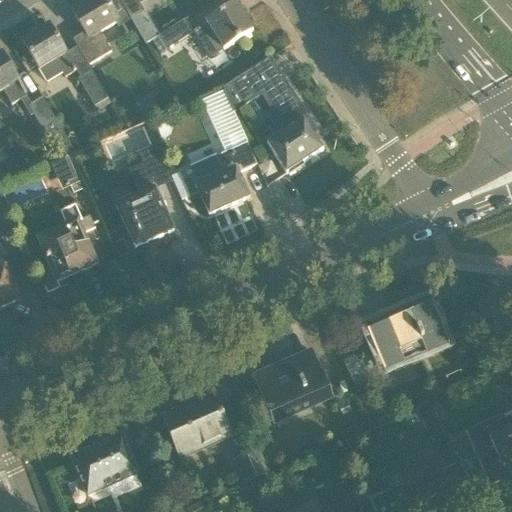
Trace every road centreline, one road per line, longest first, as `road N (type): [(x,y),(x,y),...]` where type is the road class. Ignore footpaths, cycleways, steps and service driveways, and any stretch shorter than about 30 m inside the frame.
road 1 (tertiary): [(58,378),(424,214)]
road 2 (residential): [(424,214),(286,0)]
road 3 (primary): [(418,0),(511,118)]
